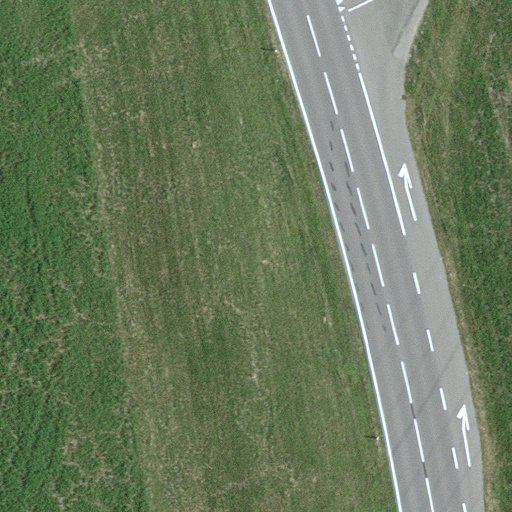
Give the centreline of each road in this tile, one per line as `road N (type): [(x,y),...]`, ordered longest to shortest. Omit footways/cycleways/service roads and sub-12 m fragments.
road 1 (residential): [(463,511),(463,434),(385,92),(403,0)]
road 2 (secondary): [(430,511),(311,34)]
